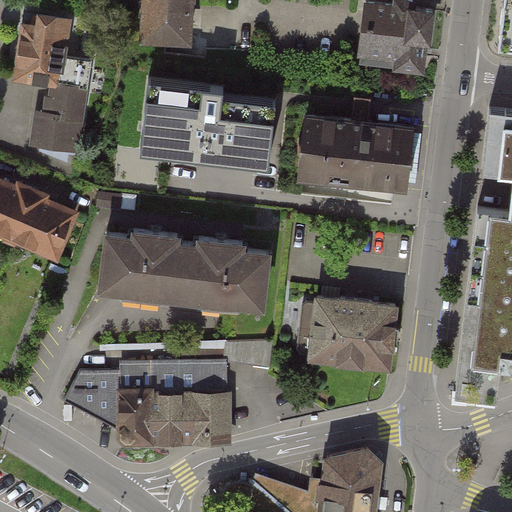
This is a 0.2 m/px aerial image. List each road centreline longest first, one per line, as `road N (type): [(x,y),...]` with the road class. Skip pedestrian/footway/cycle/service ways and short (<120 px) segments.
road 1 (tertiary): [(462,75),(425,364),(426,427)]
road 2 (residential): [(426,427),(389,422),(222,458)]
road 3 (residential): [(222,458),(149,482),(85,478)]
